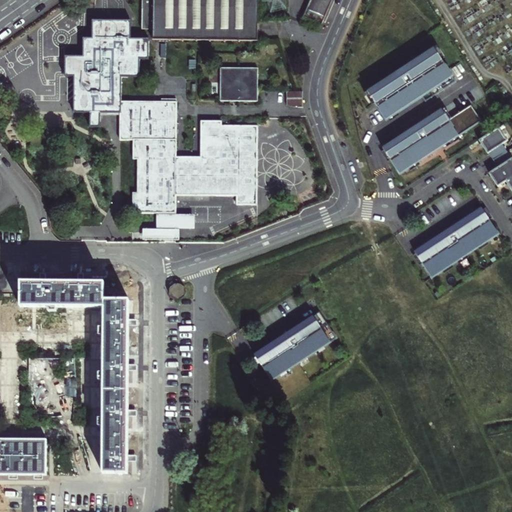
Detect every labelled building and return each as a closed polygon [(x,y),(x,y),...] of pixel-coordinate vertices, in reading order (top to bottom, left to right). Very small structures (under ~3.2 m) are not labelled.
[(141,0),(141,32),(152,32),(152,42),(163,42),(166,40),(258,41),(258,0),(141,0)] [(284,0),(267,0),(268,12),(285,11),(284,0)] [(310,0),(303,17),(322,24),(332,0),(310,0)] [(100,113),(121,113),(121,102),(121,77),(139,77),(139,59),(148,59),(148,39),(129,39),(130,21),(93,21),(92,39),(84,39),(83,57),(66,57),(66,76),(74,76),(74,112),(91,113),(91,127),(100,127),(100,113)] [(386,76),(363,92),(383,120),(418,95),(421,100),(451,79),(428,46),(391,72),(386,76)] [(221,69),(221,101),(239,101),(239,69),(221,69)] [(239,69),(239,101),(257,101),(257,69),(239,69)] [(176,103),(121,102),(121,113),(121,140),(124,140),(134,140),(134,159),(138,159),(138,194),(134,194),(133,213),(175,213),(176,195),(237,196),(237,205),(257,205),(257,127),(221,127),(221,122),(202,122),(202,158),(176,158),(176,103)] [(438,107),(380,147),(398,173),(478,117),(467,102),(445,118),(438,107)] [(489,153),(493,159),(506,150),(502,144),(507,141),(498,128),(479,140),(488,154),(489,153)] [(511,158),(506,150),(493,159),(498,167),(489,173),(498,186),(506,180),(511,176),(511,158)] [(484,211),(417,255),(434,281),(501,237),(484,211)] [(130,301),(105,300),(105,283),(102,283),(84,283),(84,280),(81,280),(78,280),(78,283),(46,282),(46,280),(43,280),(40,279),(40,282),(21,282),(21,294),(2,294),(2,330),(45,331),(66,331),(67,309),(80,309),(105,309),(105,324),(104,357),(104,364),(104,378),(103,404),(103,434),(103,460),(103,462),(103,474),(128,474),(128,461),(131,461),(131,458),(131,455),(128,455),(129,416),(131,416),(131,413),(131,410),(129,410),(129,371),(132,371),(132,367),(132,364),(129,364),(129,325),(132,325),(132,323),(132,319),(129,319),(130,301)] [(176,300),(179,300),(185,295),(185,288),(179,284),(176,284),(169,288),(169,295),(176,300)] [(322,316),(257,359),(274,385),(283,380),(293,373),(339,343),(334,334),(322,316)] [(339,343),(293,373),(294,374),(341,343),(335,333),(334,334),(339,343)] [(0,475),(47,475),(47,440),(0,439),(0,475)]
